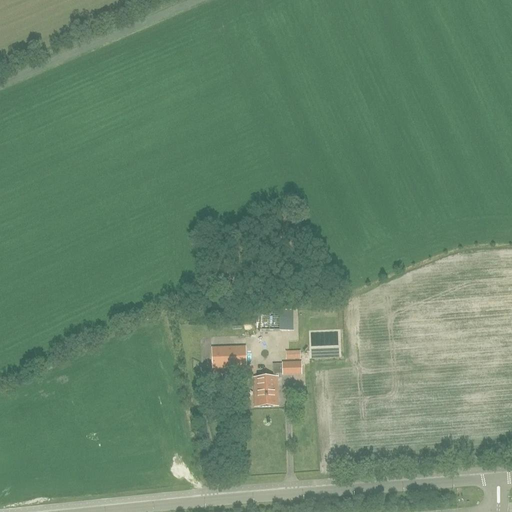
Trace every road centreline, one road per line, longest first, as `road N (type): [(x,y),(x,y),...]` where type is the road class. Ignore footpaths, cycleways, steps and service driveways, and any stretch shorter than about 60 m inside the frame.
road 1 (unclassified): [(485,479),(100,511)]
road 2 (unknown): [(0,87),(204,0)]
